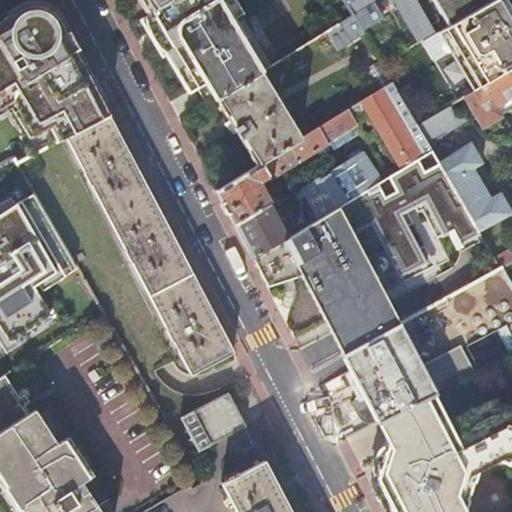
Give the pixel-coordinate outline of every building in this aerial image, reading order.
[(0,0),(0,164),(13,158),(16,163),(66,137),(110,115),(49,0),(0,0)] [(116,0),(124,15),(147,0),(116,0)] [(206,104),(215,99),(260,71),(240,37),(244,35),(223,0),(166,0),(147,12),(149,15),(170,51),(177,64),(179,66),(182,64),(195,86),(206,104)] [(418,43),(435,33),(415,0),(343,0),(351,14),(340,21),(350,39),(362,32),(369,45),(371,44),(364,30),(373,25),(363,7),(375,0),(400,0),(403,6),(398,9),(418,43)] [(432,0),(448,25),(491,0),(432,0)] [(479,87),(499,75),(511,67),(511,24),(497,0),(491,0),(448,25),(444,28),(479,87)] [(497,0),(511,24),(511,14),(503,0),(497,0)] [(149,15),(141,19),(162,56),(170,51),(149,15)] [(195,86),(182,64),(179,66),(177,64),(173,66),(187,91),(195,86)] [(511,67),(499,75),(511,97),(511,67)] [(215,99),(255,167),(300,139),(260,71),(215,99)] [(497,106),(511,97),(499,75),(479,87),(463,96),(481,128),(502,116),(497,106)] [(335,207),(370,186),(430,149),(424,138),(415,124),(410,127),(407,122),(403,125),(397,114),(406,108),(391,83),(300,139),(255,167),(216,191),(228,213),(233,223),(268,202),(259,185),(328,143),(326,142),(369,115),(385,144),(371,149),(361,154),(319,179),(335,207)] [(415,124),(424,138),(440,129),(443,134),(448,131),(445,127),(449,124),(451,117),(463,110),(456,100),(415,124)] [(232,350),(110,115),(66,137),(190,373),(232,350)] [(457,196),(481,182),(473,168),(482,163),(470,142),(437,161),(457,196)] [(320,216),(335,207),(319,179),(318,178),(304,186),(320,216)] [(457,196),(478,231),(511,212),(498,191),(489,196),(481,182),(457,196)] [(285,236),(251,257),(265,284),(302,276),(340,355),(398,324),(377,280),(416,258),(380,190),(374,193),(370,186),(335,207),(320,216),(285,236)] [(245,246),(251,257),(285,236),(282,229),(307,214),(294,192),(280,200),(280,203),(268,202),(233,223),(245,246)] [(445,211),(435,216),(441,226),(450,220),(445,211)] [(462,240),(455,228),(451,230),(459,242),(462,240)] [(511,236),(489,250),(500,268),(511,261),(511,236)] [(0,372),(7,368),(0,356),(0,348),(49,317),(26,280),(36,273),(33,268),(22,274),(20,270),(0,282),(0,372)] [(420,367),(398,324),(340,355),(362,396),(349,402),(356,416),(360,420),(365,422),(371,425),(376,422),(426,397),(472,374),(458,347),(420,367)] [(482,369),(511,354),(511,349),(503,331),(472,346),(482,369)] [(29,415),(4,376),(2,378),(0,378),(0,477),(7,489),(5,491),(18,511),(98,511),(81,484),(87,479),(63,442),(57,446),(35,411),(29,415)] [(196,448),(244,423),(227,391),(179,416),(196,448)] [(383,455),(372,489),(372,490),(383,511),(461,511),(455,500),(460,497),(462,494),(466,484),(465,477),(462,468),(478,460),(511,440),(511,405),(490,398),(440,424),(426,397),(376,422),(392,452),(383,455)] [(246,426),(244,423),(196,448),(197,451),(246,426)] [(290,511),(264,461),(238,474),(236,471),(225,477),(227,480),(221,483),(236,511),(290,511)]
